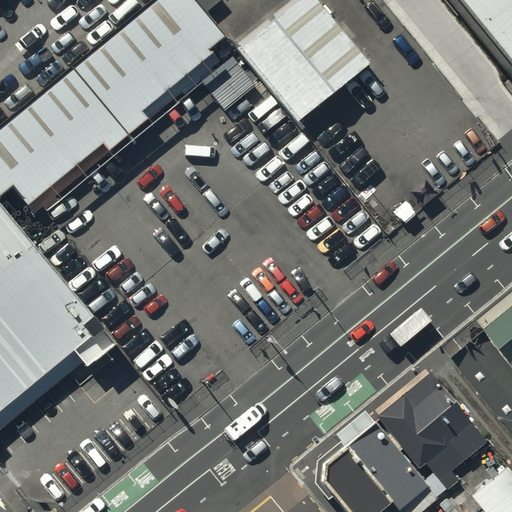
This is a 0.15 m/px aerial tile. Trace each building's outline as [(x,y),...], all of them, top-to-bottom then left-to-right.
[(196,0),(159,0),(0,130),(0,195),(13,185),(29,205),(104,143),(110,151),(149,119),(143,112),(213,53),(210,48),(225,35),(196,0)] [(318,0),(297,0),(237,48),(297,123),(370,64),(318,0)] [(511,0),(461,0),(511,63),(511,0)] [(0,431),(83,363),(86,367),(114,344),(0,206),(0,431)] [(511,289),(476,320),(511,363),(511,289)] [(511,368),(474,321),(441,347),(511,434),(511,368)] [(424,363),(372,406),(415,459),(421,455),(431,467),(444,483),(446,485),(456,477),(447,466),(484,436),(424,363)] [(422,474),(370,410),(340,434),(392,497),(403,511),(408,511),(444,483),(431,467),(422,474)] [(319,451),(317,477),(345,511),(373,511),(392,497),(340,434),(319,451)] [(511,511),(511,469),(503,459),(468,488),(487,511),(511,511)] [(403,511),(392,497),(373,511),(403,511)]
